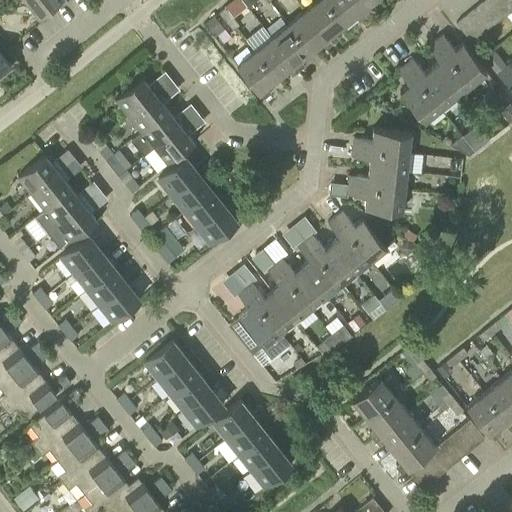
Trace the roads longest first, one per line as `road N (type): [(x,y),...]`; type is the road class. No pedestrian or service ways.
road 1 (residential): [(185,295),(112,217),(120,194),(62,119)]
road 2 (residential): [(310,143),(229,135),(146,30)]
road 3 (residential): [(185,295),(304,196),(310,143)]
road 4 (residential): [(196,511),(207,502),(170,453),(147,457),(82,376)]
road 5 (residential): [(310,143),(316,92),(425,0)]
road 6 (residential): [(0,238),(18,265),(22,297),(82,376)]
road 7 (residential): [(411,511),(318,400)]
road 8 (residential): [(82,376),(185,295)]
